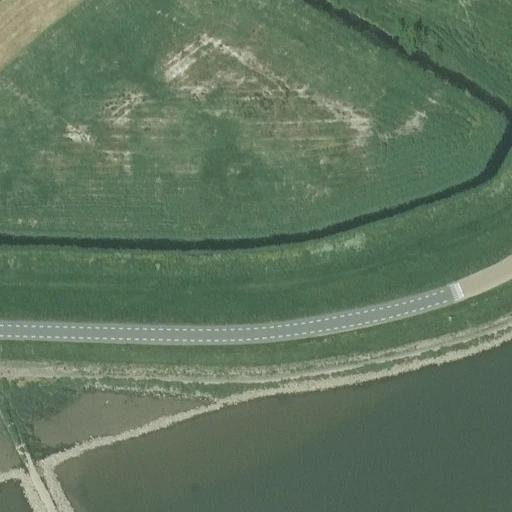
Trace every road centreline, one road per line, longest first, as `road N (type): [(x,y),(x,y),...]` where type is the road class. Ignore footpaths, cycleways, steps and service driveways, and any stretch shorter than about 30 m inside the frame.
road 1 (tertiary): [(0,335),(256,335),(452,295),(511,268)]
road 2 (track): [(0,358),(276,359),(411,338),(511,305)]
